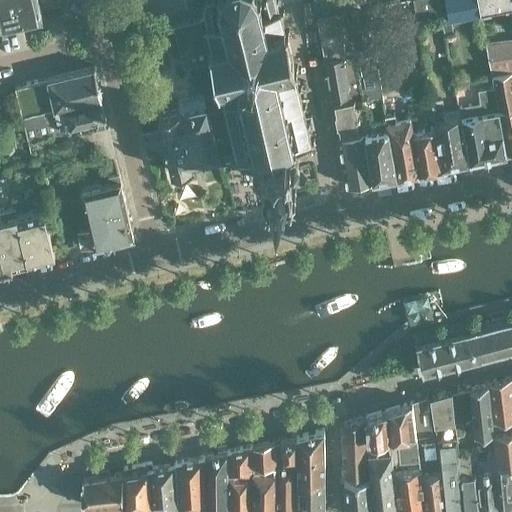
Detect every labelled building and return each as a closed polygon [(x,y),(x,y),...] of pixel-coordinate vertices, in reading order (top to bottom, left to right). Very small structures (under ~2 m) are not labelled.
[(41,17),(37,1),(36,0),(9,0),(0,2),(0,18),(2,26),(41,17)] [(217,0),(217,2),(215,0),(204,0),(205,0),(203,7),(202,7),(201,8),(203,9),(204,16),(173,23),(182,64),(211,57),(212,59),(206,61),(208,72),(215,71),(219,88),(232,140),(233,146),(223,149),(223,152),(235,149),(236,156),(233,157),(233,160),(237,159),(237,160),(238,160),(239,164),(242,163),(242,162),(244,163),(244,165),(245,166),(246,163),(253,162),(253,165),(257,168),(262,167),(263,165),(264,167),(264,168),(267,168),(268,172),(265,172),(266,174),(265,174),(265,175),(261,176),(262,179),(266,178),(266,179),(267,179),(268,184),(272,183),(271,178),(273,178),(274,174),(274,172),(284,170),(284,172),(288,174),(289,174),(290,179),(294,178),(293,173),(294,173),(294,172),(298,171),(298,167),(293,168),(293,167),(292,167),(292,166),(289,167),(288,163),(291,162),(291,161),(290,158),(292,159),(297,158),(299,154),(306,153),(307,155),(309,154),(308,152),(310,149),(309,147),(312,147),(311,143),(312,143),(312,142),(315,141),(314,138),(311,139),(308,128),(313,127),(313,128),(314,128),(314,127),(314,126),(311,116),(312,116),(312,115),(311,115),(310,115),(310,116),(305,117),(303,106),(306,105),(306,102),(302,103),(298,88),(302,87),(301,85),(298,86),(294,69),(295,69),(294,68),(298,67),(298,65),(294,65),(291,55),(296,54),(297,55),(298,55),(298,53),(299,53),(299,51),(297,52),(297,51),(295,44),(296,44),(295,43),(297,43),(296,41),(295,41),(295,40),(293,41),(293,42),(289,43),(286,33),(290,32),(289,29),(286,30),(285,29),(281,13),(284,12),(284,9),(280,10),(280,9),(278,9),(277,2),(279,1),(278,0),(217,0)] [(411,0),(415,19),(440,14),(437,0),(411,0)] [(479,12),(478,6),(477,0),(437,0),(440,14),(443,32),(451,30),(449,18),(479,12)] [(366,5),(341,10),(349,52),(373,48),(366,5)] [(341,10),(316,14),(323,57),(349,52),(341,10)] [(490,73),(492,84),(504,153),(511,151),(511,73),(511,69),(511,37),(485,41),(490,73)] [(381,91),(373,48),(349,52),(323,57),(331,99),(354,95),(355,101),(363,100),(362,94),(381,91)] [(100,92),(99,88),(94,65),(48,76),(54,103),(100,92)] [(55,106),(54,103),(48,76),(14,84),(21,114),(27,134),(60,126),(55,106)] [(457,114),(459,114),(467,160),(504,153),(492,84),(477,87),(480,99),(456,103),(457,114)] [(191,159),(199,157),(218,153),(218,150),(223,149),(233,146),(232,140),(219,88),(176,98),(178,106),(138,115),(141,130),(161,125),(171,169),(192,164),(191,159)] [(60,126),(105,115),(100,92),(54,103),(55,106),(60,126)] [(356,108),(355,101),(354,95),(331,99),(337,135),(360,131),(357,113),(362,112),(361,108),(356,108)] [(432,119),(433,126),(440,165),(467,160),(459,114),(457,114),(456,103),(443,106),(442,95),(428,97),(429,100),(422,101),(424,109),(430,108),(432,119)] [(360,131),(363,130),(371,178),(394,174),(385,125),(385,126),(373,128),(370,110),(367,111),(365,100),(363,100),(355,101),(356,108),(361,108),(362,112),(357,113),(360,131)] [(426,120),(432,119),(430,108),(424,109),(426,120)] [(410,130),(411,130),(407,115),(383,119),(385,126),(385,125),(394,174),(417,169),(410,130)] [(114,154),(108,127),(107,125),(78,132),(82,148),(97,145),(100,157),(114,154)] [(440,165),(433,126),(411,130),(410,130),(417,169),(440,165)] [(345,183),(371,178),(363,130),(360,131),(337,135),(345,183)] [(20,164),(23,175),(30,173),(27,162),(20,164)] [(93,243),(93,244),(133,234),(120,179),(118,172),(106,175),(108,182),(80,188),(89,227),(78,230),(82,246),(93,243)] [(0,216),(0,250),(3,264),(27,258),(16,213),(14,206),(0,209),(0,215),(0,217),(0,216)] [(53,251),(53,250),(43,206),(16,213),(27,258),(53,251)] [(511,318),(486,325),(414,342),(421,369),(511,347),(511,318)] [(511,416),(511,387),(511,374),(505,375),(485,380),(489,418),(511,416)] [(485,380),(468,384),(470,415),(470,420),(465,421),(468,446),(476,446),(476,444),(492,443),(489,418),(485,380)] [(470,420),(470,415),(468,384),(450,389),(452,419),(452,423),(465,421),(470,420)] [(453,431),(452,423),(452,419),(450,389),(430,394),(434,430),(435,435),(455,432),(454,431),(453,431)] [(427,394),(411,400),(397,404),(385,408),(388,435),(396,434),(431,431),(427,394)] [(385,408),(369,413),(363,414),(364,437),(388,435),(385,408)] [(364,437),(363,414),(340,422),(343,474),(368,473),(366,449),(364,437)] [(511,416),(489,418),(492,443),(493,460),(494,465),(498,502),(511,498),(511,416)] [(468,446),(465,421),(452,423),(453,431),(454,431),(455,432),(458,469),(460,485),(459,485),(461,507),(478,505),(477,497),(474,467),(478,467),(476,446),(468,446)] [(296,432),(296,433),(296,454),(296,475),(323,475),(322,425),(296,432)] [(422,482),(426,511),(444,509),(437,458),(435,435),(434,430),(431,431),(396,434),(398,454),(417,453),(418,464),(419,463),(422,482)] [(437,458),(444,509),(461,507),(459,485),(460,485),(458,469),(455,432),(435,435),(437,458)] [(296,433),(279,437),(282,455),(296,454),(296,433)] [(392,465),(394,497),(395,511),(411,511),(426,511),(422,482),(419,463),(418,464),(417,453),(398,454),(396,434),(388,435),(389,446),(391,465),(392,465)] [(368,473),(371,511),(395,511),(394,497),(392,465),(391,465),(389,446),(388,435),(364,437),(366,449),(368,473)] [(282,455),(279,437),(279,436),(273,437),(274,470),(275,509),(296,511),(296,475),(296,454),(282,455)] [(274,470),(273,437),(252,442),(252,470),(274,470)] [(242,444),(226,448),(225,505),(252,507),(252,470),(252,442),(242,444)] [(474,467),(477,497),(478,505),(493,503),(498,502),(494,465),(493,460),(492,443),(476,444),(476,446),(478,467),(474,467)] [(226,448),(205,453),(205,504),(225,505),(226,448)] [(205,453),(173,460),(177,502),(205,504),(205,453)] [(122,465),(122,470),(122,501),(148,501),(148,471),(146,460),(122,465)] [(148,471),(148,501),(177,502),(173,460),(163,462),(153,464),(151,461),(149,460),(146,460),(148,471)] [(122,501),(122,470),(108,472),(108,468),(97,470),(98,474),(82,477),(82,501),(122,501)] [(274,470),(252,470),(252,507),(275,509),(274,470)] [(343,474),(344,497),(345,511),(371,511),(368,473),(343,474)] [(324,511),(323,475),(296,475),(296,511),(317,511),(324,511)]
